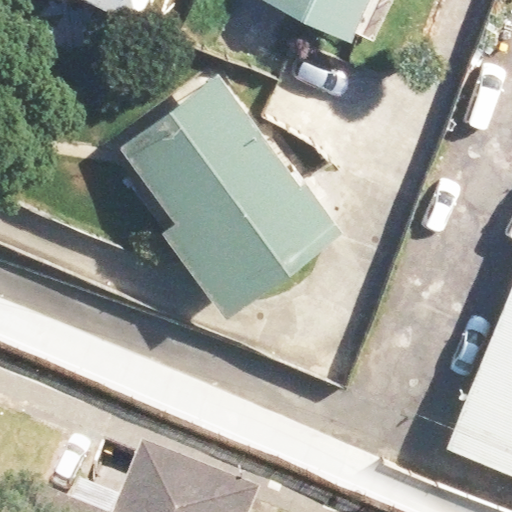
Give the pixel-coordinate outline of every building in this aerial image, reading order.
[(65,0),(121,24),(131,0),(65,0)] [(253,0),(279,18),(336,43),(354,0),(253,0)] [(201,72),(108,147),(158,221),(144,231),(200,314),(214,305),(317,227),(201,72)] [(511,297),(451,445),(511,469),(511,297)] [(244,511),(247,508),(131,459),(109,510),(70,494),(62,511),(56,511),(30,501),(25,511),(244,511)]
